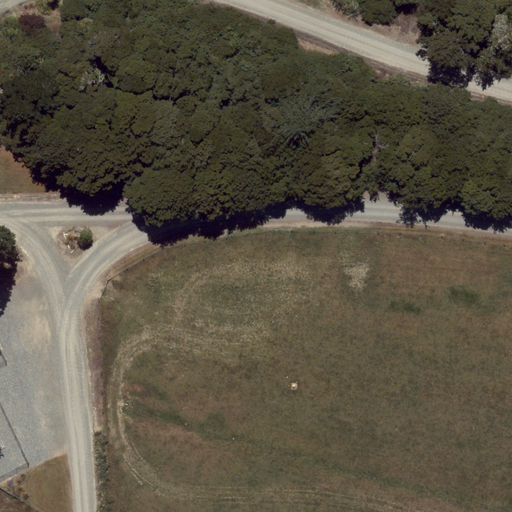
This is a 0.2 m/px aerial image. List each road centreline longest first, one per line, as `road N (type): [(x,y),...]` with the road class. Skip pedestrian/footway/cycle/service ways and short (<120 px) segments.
road 1 (unclassified): [(81,511),(70,327),(84,279),(115,246),(178,217),(229,208),(421,208),(511,221)]
road 2 (unclassified): [(511,90),(246,0)]
